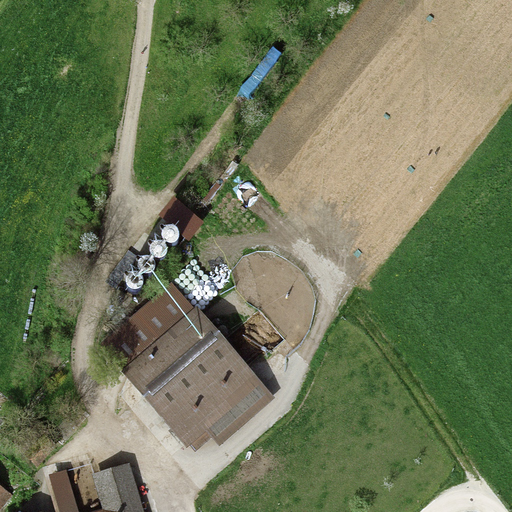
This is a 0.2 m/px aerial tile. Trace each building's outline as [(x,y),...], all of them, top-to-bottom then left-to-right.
[(179,207),(166,223),(185,239),(198,223),(179,207)] [(117,290),(107,312),(123,318),(133,298),(117,290)] [(175,293),(103,349),(191,440),(221,445),(273,396),(175,293)] [(36,420),(15,439),(37,463),(58,445),(36,420)] [(96,479),(103,511),(142,511),(127,470),(96,479)]
